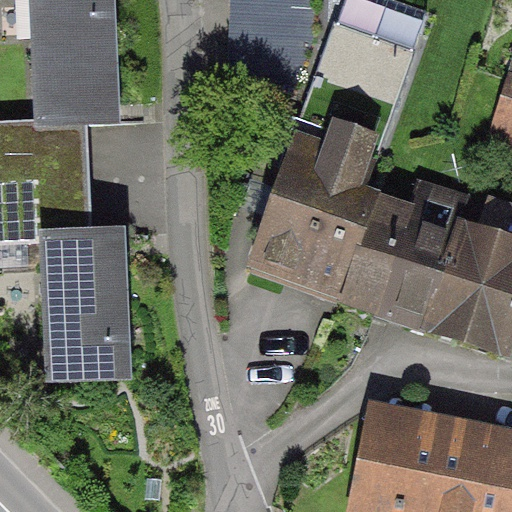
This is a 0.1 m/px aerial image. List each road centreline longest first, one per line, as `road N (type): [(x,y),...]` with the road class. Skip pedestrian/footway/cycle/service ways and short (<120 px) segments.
road 1 (residential): [(231,487),(187,266),(187,0)]
road 2 (residential): [(231,487),(374,384),(408,374),(511,371)]
